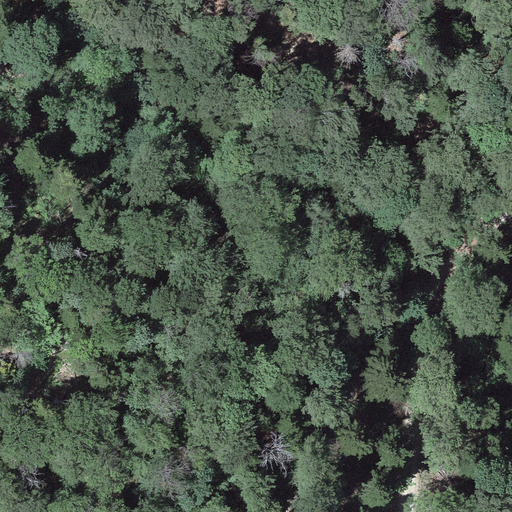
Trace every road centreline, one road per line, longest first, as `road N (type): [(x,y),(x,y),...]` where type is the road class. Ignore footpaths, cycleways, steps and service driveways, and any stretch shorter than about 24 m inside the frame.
road 1 (track): [(500,213),(431,235),(392,268),(367,361),(291,511)]
road 2 (track): [(511,207),(448,262),(427,300),(405,511)]
